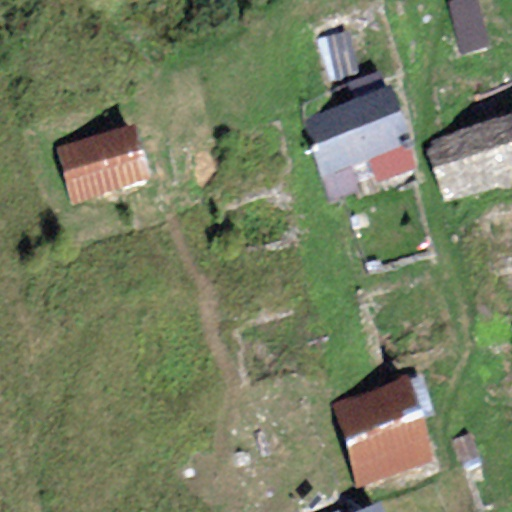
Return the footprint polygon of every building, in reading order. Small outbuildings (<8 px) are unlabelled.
[(474,0),(453,0),(447,2),(459,53),(485,46),(474,0)] [(409,147),(387,88),(299,121),(321,180),(331,205),(360,195),(350,169),(409,147)] [(511,119),(425,144),(442,204),(511,184),(511,119)] [(135,131),(57,149),(70,203),(147,185),(135,131)] [(406,386),(334,407),(358,489),(430,468),(406,386)]
